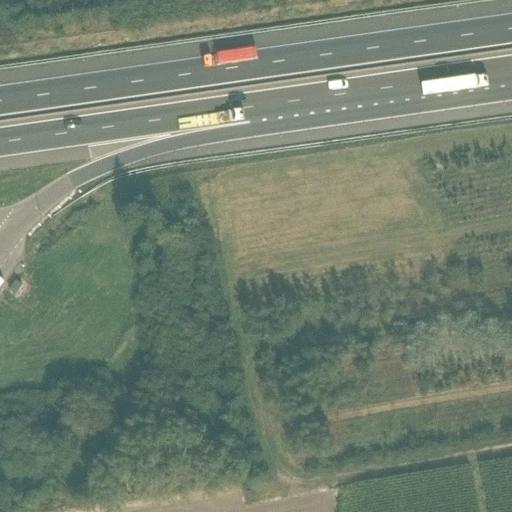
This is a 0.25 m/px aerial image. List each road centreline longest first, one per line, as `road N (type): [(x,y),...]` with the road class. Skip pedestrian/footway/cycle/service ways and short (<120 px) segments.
road 1 (motorway): [(511,27),(0,99)]
road 2 (track): [(511,451),(146,510)]
road 3 (motorway): [(0,140),(318,93)]
road 4 (motorway): [(89,172),(318,93)]
road 5 (motorway): [(318,93),(511,66)]
